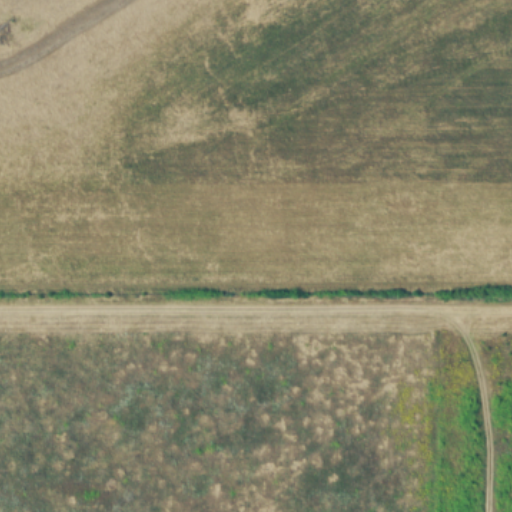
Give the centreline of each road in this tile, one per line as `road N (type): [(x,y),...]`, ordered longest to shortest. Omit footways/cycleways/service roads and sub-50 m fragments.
road 1 (track): [(0,310),(511,307)]
road 2 (track): [(486,511),(477,376),(468,340),(436,309)]
